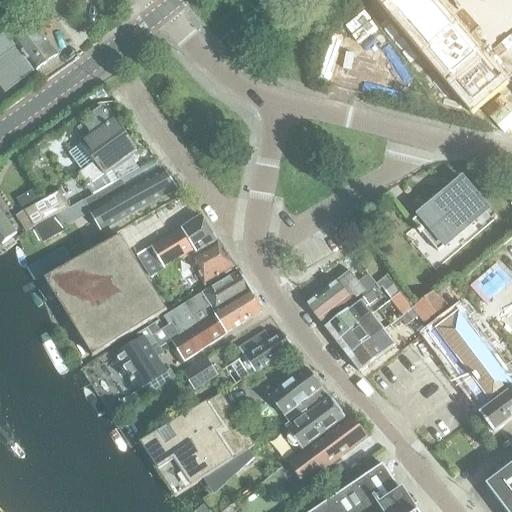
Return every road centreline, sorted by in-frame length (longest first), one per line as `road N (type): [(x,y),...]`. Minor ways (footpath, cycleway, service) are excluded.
road 1 (residential): [(452,511),(275,299),(254,238)]
road 2 (residential): [(254,238),(290,240),(440,141)]
road 3 (unclassified): [(0,131),(163,10)]
road 4 (residential): [(127,85),(223,220),(254,238)]
road 5 (residential): [(281,105),(440,141)]
road 6 (residential): [(163,10),(236,87),(281,105)]
road 7 (residential): [(254,238),(281,105)]
